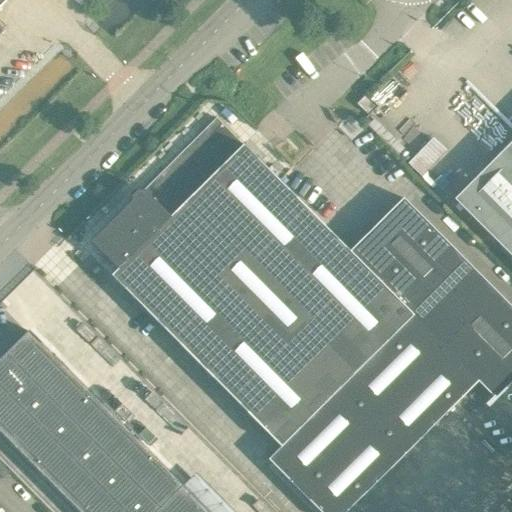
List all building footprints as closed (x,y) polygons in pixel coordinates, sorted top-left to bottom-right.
[(357,104),(367,114),(374,107),(364,97),(357,104)] [(175,216),(245,147),(217,118),(147,187),(175,216)] [(511,141),(454,199),(511,257),(511,141)] [(175,216),(147,187),(143,191),(138,191),(132,197),(132,202),(92,242),(118,269),(112,276),(282,447),(268,460),(320,511),(346,511),(478,382),(496,400),(511,383),(511,308),(404,199),(350,252),(245,147),(175,216)] [(0,360),(0,432),(79,511),(208,511),(29,331),(0,360)]
